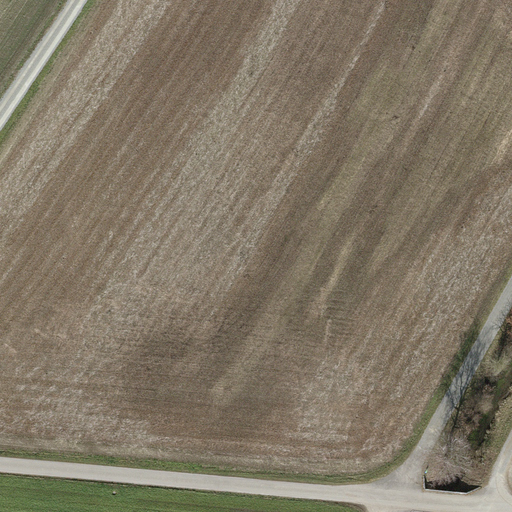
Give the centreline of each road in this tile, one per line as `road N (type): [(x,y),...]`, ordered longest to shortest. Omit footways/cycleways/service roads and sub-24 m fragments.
road 1 (unclassified): [(0,455),(511,504)]
road 2 (track): [(389,511),(511,288)]
road 3 (track): [(0,114),(73,0)]
